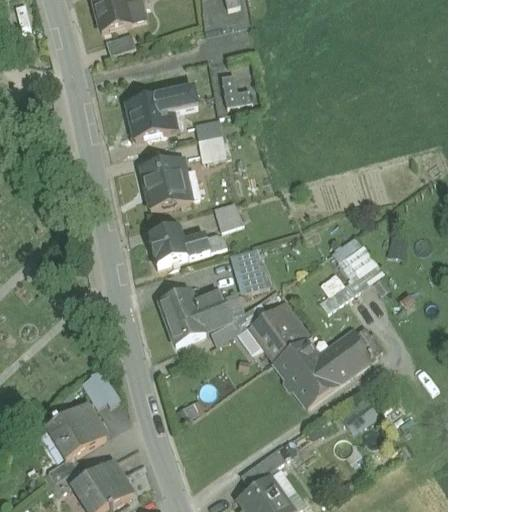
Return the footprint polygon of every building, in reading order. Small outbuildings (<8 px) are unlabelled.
[(0,0),(0,9),(9,7),(6,0),(0,0)] [(140,0),(107,0),(93,4),(103,41),(149,28),(140,0)] [(109,61),(134,53),(130,38),(104,47),(109,61)] [(237,80),(221,81),(223,113),(252,111),(251,94),(238,95),(237,80)] [(125,106),(133,143),(182,133),(178,115),(205,110),(200,89),(125,106)] [(197,130),(205,168),(229,163),(222,125),(197,130)] [(185,165),(145,173),(153,216),(194,208),(185,165)] [(215,214),(219,225),(241,218),(236,208),(215,214)] [(241,218),(219,225),(222,235),(246,228),(241,218)] [(150,239),(160,273),(229,252),(225,241),(218,238),(209,240),(208,236),(185,242),(181,230),(150,239)] [(328,318),(384,279),(356,239),(327,260),(338,276),(320,289),(329,301),(321,307),(328,318)] [(257,253),(232,260),(236,273),(261,266),(257,253)] [(261,266),(236,273),(239,285),(264,278),(261,266)] [(264,278),(239,285),(243,298),(268,291),(264,278)] [(193,294),(160,305),(176,351),(209,340),(207,335),(235,325),(226,301),(199,311),(193,294)] [(262,306),(235,325),(244,338),(271,318),(262,306)] [(244,338),(240,341),(254,361),(256,363),(266,356),(274,367),(310,342),(312,340),(287,306),(271,318),(244,338)] [(323,359),(344,389),(381,362),(359,332),(323,359)] [(310,342),(274,367),(308,414),(344,389),(323,359),(310,342)] [(106,378),(85,390),(99,415),(111,408),(112,411),(122,405),(106,378)] [(358,435),(379,422),(367,403),(346,416),(358,435)] [(108,441),(88,409),(48,434),(69,466),(76,462),(108,441)] [(285,450),(242,480),(253,496),(281,477),(278,472),(293,462),(285,450)] [(76,462),(69,466),(50,478),(57,488),(82,471),(76,462)] [(89,482),(73,493),(85,511),(116,511),(139,498),(117,465),(89,482)] [(82,471),(57,488),(64,499),(73,493),(89,482),(82,471)] [(253,496),(240,505),(244,511),(304,511),(308,510),(284,475),(281,477),(253,496)]
